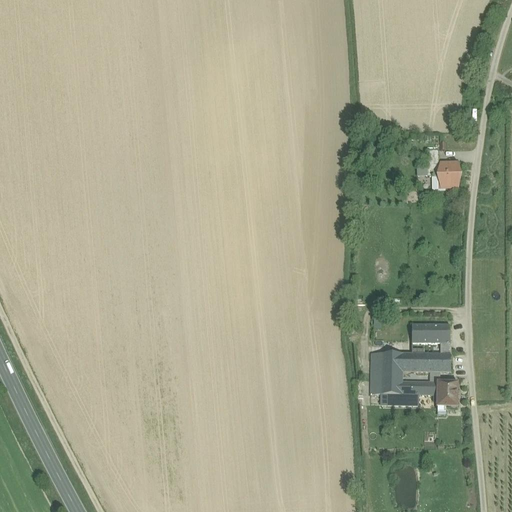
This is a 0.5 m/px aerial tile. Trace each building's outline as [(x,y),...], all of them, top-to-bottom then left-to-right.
[(438,153),(427,153),(427,178),(438,178),(441,166),(439,166),(438,153)] [(457,166),(448,168),(448,166),(441,166),(438,178),(432,178),(432,179),(433,192),(445,192),(445,190),(457,190),(460,177),(457,166)] [(450,328),(412,327),(412,346),(442,346),(450,345),(450,328)] [(450,345),(442,346),(442,356),(451,356),(450,345)] [(382,356),(371,355),(371,396),(381,397),(382,356)] [(403,356),(382,356),(381,397),(402,397),(402,384),(403,374),(403,356)] [(442,356),(403,356),(403,374),(451,375),(451,356),(442,356)] [(437,385),(402,384),(402,397),(419,397),(420,397),(434,397),(434,404),(437,404),(437,385)] [(458,385),(437,385),(437,404),(437,410),(458,410),(458,385)] [(402,397),(381,397),(381,407),(419,407),(419,397),(402,397)]
